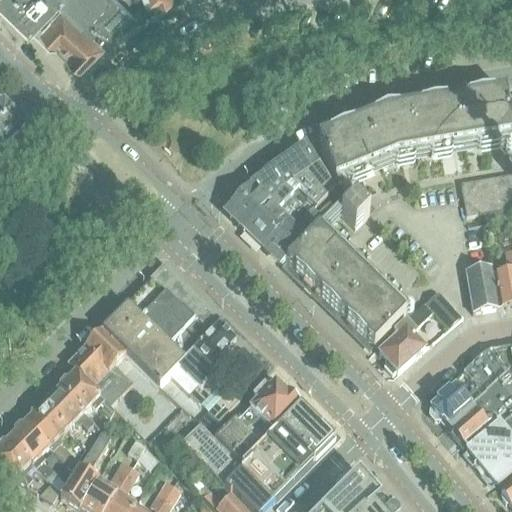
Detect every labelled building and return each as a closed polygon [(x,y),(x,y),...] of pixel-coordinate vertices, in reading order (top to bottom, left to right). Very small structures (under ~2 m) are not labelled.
[(28,22),(29,23),(37,15),(51,0),(1,0),(2,0),(4,0),(21,16),(20,18),(26,24),(28,22)] [(55,49),(56,50),(104,0),(53,0),(57,4),(50,11),(55,15),(46,23),(37,15),(29,23),(33,27),(33,32),(38,32),(44,38),(44,43),(49,43),(50,44),(50,49),(55,49)] [(116,0),(104,0),(56,50),(75,68),(89,54),(90,54),(91,53),(94,52),(95,53),(100,47),(100,43),(101,42),(108,35),(110,37),(120,27),(123,29),(134,17),(116,0)] [(336,185),(343,203),(335,213),(355,233),(370,218),(357,205),(348,180),(401,159),(511,140),(511,133),(505,97),(487,100),(385,117),(333,137),(334,138),(317,144),(333,186),(336,185)] [(0,130),(13,117),(3,108),(0,108),(0,130)] [(0,157),(23,134),(23,127),(13,117),(0,130),(0,157)] [(229,219),(245,234),(281,196),(317,170),(305,149),(266,175),(249,190),(249,189),(228,212),(232,216),(229,219)] [(245,234),(263,251),(306,206),(315,215),(333,197),(332,197),(317,170),(281,196),(245,234)] [(468,221),(511,214),(511,179),(462,188),(468,221)] [(19,201),(28,210),(41,197),(32,188),(19,201)] [(306,206),(263,251),(282,269),(335,213),(343,203),(337,192),(332,197),(333,197),(315,215),(306,206)] [(318,234),(285,268),(307,290),(341,256),(318,234)] [(511,277),(493,280),(498,313),(511,310),(511,255),(504,257),(507,273),(511,273),(511,277)] [(329,311),(362,277),(341,256),(307,290),(329,311)] [(498,313),(493,280),(491,271),(466,276),(473,318),(498,313)] [(136,300),(101,336),(126,361),(159,394),(178,375),(191,361),(215,336),(208,329),(213,324),(164,275),(136,300)] [(329,311),(351,332),(384,298),(362,277),(329,311)] [(384,298),(351,332),(373,354),(406,320),(384,298)] [(426,309),(403,329),(393,337),(398,343),(380,359),(388,369),(385,371),(392,379),(395,376),(397,379),(415,364),(415,365),(423,358),(422,357),(424,355),(414,343),(419,339),(416,335),(435,319),(426,309)] [(191,361),(178,375),(197,394),(189,403),(201,414),(202,412),(208,417),(206,419),(208,421),(199,432),(202,435),(204,437),(206,439),(240,404),(236,400),(232,403),(226,397),(221,392),(224,389),(213,378),(222,368),(220,366),(235,349),(228,342),(229,338),(224,332),(220,334),(218,333),(215,336),(191,361)] [(67,370),(75,378),(110,411),(131,390),(114,373),(126,361),(101,336),(67,370)] [(441,427),(446,432),(446,433),(510,378),(511,379),(511,352),(492,356),(483,360),(479,363),(463,379),(477,394),(469,401),(468,400),(464,404),(454,392),(442,403),(443,403),(431,413),(432,413),(430,415),(429,420),(435,427),(441,427)] [(59,394),(58,394),(84,419),(91,412),(94,415),(100,409),(103,413),(100,416),(109,425),(114,415),(110,411),(75,378),(68,384),(64,384),(58,390),(59,394)] [(471,450),(511,415),(511,379),(510,378),(446,433),(463,452),(468,447),(471,450)] [(239,418),(213,446),(240,473),(265,447),(299,411),(298,410),(300,409),(299,404),(294,399),(291,398),(288,401),(275,388),(267,395),(263,391),(253,402),(258,407),(243,422),(239,418)] [(43,409),(41,411),(67,436),(75,428),(79,432),(82,429),(88,435),(94,429),(84,419),(58,394),(50,402),(47,401),(43,406),(43,409)] [(206,439),(199,432),(198,431),(179,448),(229,497),(230,496),(246,511),(266,511),(333,445),(319,431),(313,433),(303,424),(307,421),(310,423),(314,418),(305,409),(301,409),(299,411),(265,447),(240,473),(213,446),(206,439)] [(32,421),(24,429),(50,454),(72,476),(78,467),(64,453),(60,457),(57,454),(63,448),(59,443),(67,436),(41,411),(39,413),(36,413),(32,417),(32,421)] [(511,415),(471,450),(465,455),(497,493),(511,480),(511,415)] [(7,445),(40,478),(51,488),(40,500),(46,503),(53,507),(60,497),(65,489),(47,470),(42,475),(39,472),(45,466),(41,462),(50,454),(24,429),(23,430),(20,429),(15,434),(15,438),(7,445)] [(60,503),(74,511),(81,511),(98,486),(82,476),(85,472),(88,474),(105,447),(98,442),(60,503)] [(33,485),(40,478),(7,445),(7,446),(3,446),(0,448),(0,475),(29,493),(36,497),(40,493),(33,485)] [(109,511),(132,477),(120,470),(107,492),(98,486),(81,511),(109,511)] [(133,511),(136,509),(121,500),(124,495),(128,498),(139,481),(132,477),(109,511),(133,511)] [(387,511),(358,478),(324,511),(387,511)] [(140,511),(136,509),(133,511),(158,511),(171,492),(163,486),(148,510),(150,511),(140,511)] [(510,510),(511,511),(511,486),(511,488),(511,489),(511,490),(502,498),(503,500),(502,504),(507,510),(510,510)] [(167,511),(178,496),(171,492),(158,511),(167,511)] [(196,498),(209,511),(241,511),(230,501),(219,511),(216,511),(213,509),(216,507),(202,492),(196,498)]
